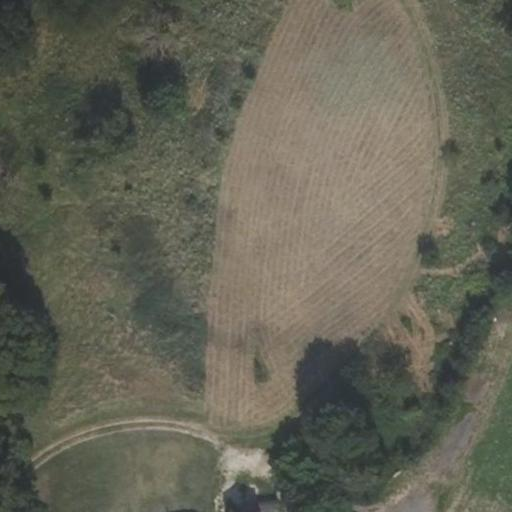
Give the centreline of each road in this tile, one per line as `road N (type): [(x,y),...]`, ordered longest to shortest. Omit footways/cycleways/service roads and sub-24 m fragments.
road 1 (track): [(0,511),(39,461),(86,436),(139,425),(195,432),(232,450),(283,493),(290,511)]
road 2 (track): [(413,511),(511,324)]
